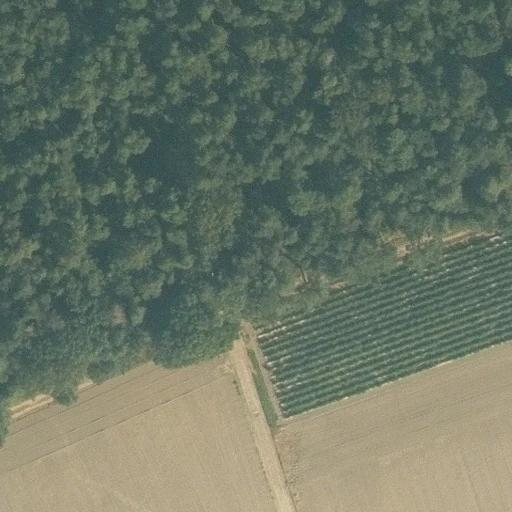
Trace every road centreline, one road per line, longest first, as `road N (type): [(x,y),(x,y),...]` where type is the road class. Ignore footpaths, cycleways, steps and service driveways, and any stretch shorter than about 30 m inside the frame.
road 1 (track): [(511,212),(224,313)]
road 2 (track): [(224,313),(0,415)]
road 3 (track): [(285,511),(224,313)]
